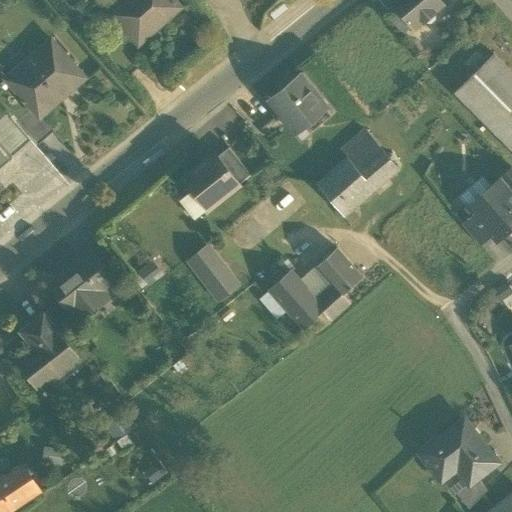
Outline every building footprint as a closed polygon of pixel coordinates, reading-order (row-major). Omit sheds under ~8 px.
[(128,0),(113,14),(138,43),(179,6),(173,0),(128,0)] [(410,22),(415,28),(423,21),(425,22),(431,23),(435,19),(436,13),(434,12),(443,5),(438,0),(393,0),(392,1),(408,20),(407,21),(409,22),(410,22)] [(30,108),(38,117),(39,117),(59,99),(57,97),(81,75),(50,39),(26,60),(32,67),(11,85),(30,108)] [(107,50),(131,77),(143,66),(119,39),(107,50)] [(454,93),(511,150),(511,72),(493,54),(454,93)] [(5,79),(11,85),(32,67),(26,60),(5,79)] [(283,115),(297,132),(312,120),(317,126),(328,117),(324,111),(326,109),(300,76),(268,101),(281,116),(283,115)] [(15,121),(37,145),(52,131),(39,117),(38,117),(30,108),(15,121)] [(11,119),(0,128),(0,142),(12,156),(30,141),(11,119)] [(340,153),(345,159),(346,159),(374,191),(398,170),(365,132),(340,153)] [(0,166),(12,156),(0,142),(0,166)] [(217,158),(239,185),(250,176),(229,149),(217,158)] [(215,155),(201,166),(204,169),(217,158),(215,155)] [(193,189),(204,203),(215,194),(220,200),(239,185),(217,158),(204,169),(201,166),(185,179),(193,189)] [(316,184),(344,216),(352,210),(374,191),(346,159),(345,159),(316,184)] [(511,168),(499,180),(511,194),(511,168)] [(491,236),(496,241),(511,227),(511,194),(499,180),(467,207),(473,214),(491,236)] [(195,220),(209,209),(204,203),(193,189),(179,200),(195,220)] [(215,194),(204,203),(209,209),(220,200),(215,194)] [(358,217),(352,210),(344,216),(350,224),(358,217)] [(462,224),(480,245),(491,236),(473,214),(462,224)] [(89,254),(104,273),(117,263),(102,244),(89,254)] [(238,285),(208,246),(189,261),(219,300),(238,285)] [(316,267),(333,287),(341,296),(342,295),(362,278),(337,249),(316,267)] [(51,284),(79,320),(98,305),(93,299),(112,284),(104,273),(89,254),(51,284)] [(290,273),(271,290),(288,310),(304,328),(323,311),(324,311),(316,302),(290,273)] [(333,287),(316,302),(324,311),(323,311),(330,320),(349,303),(342,295),(341,296),(333,287)] [(288,310),(271,290),(260,299),(278,319),(288,310)] [(43,315),(63,340),(72,333),(53,308),(43,315)] [(24,369),(40,390),(78,360),(63,340),(43,315),(21,333),(35,351),(40,357),(24,369)] [(40,357),(35,351),(19,363),(24,369),(40,357)] [(467,485),(468,486),(477,480),(498,463),(477,436),(475,438),(461,421),(420,454),(434,473),(449,462),(467,485)] [(0,511),(9,511),(38,490),(24,467),(0,482),(0,511)] [(456,494),(469,510),(486,492),(477,480),(468,486),(467,485),(456,494)] [(511,511),(511,492),(486,511),(511,511)]
